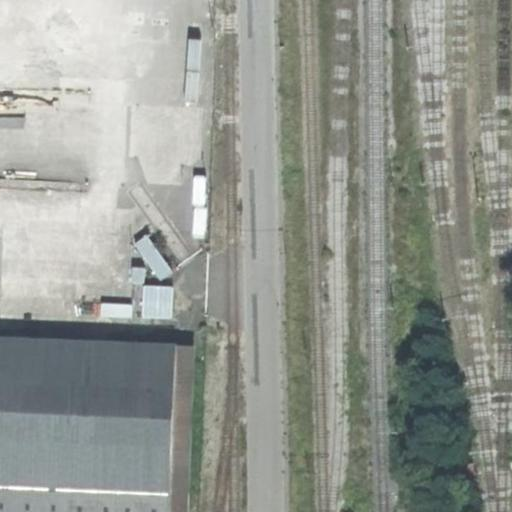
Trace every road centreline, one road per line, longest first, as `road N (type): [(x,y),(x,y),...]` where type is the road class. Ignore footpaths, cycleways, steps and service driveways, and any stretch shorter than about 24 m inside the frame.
road 1 (unclassified): [(260,511),(254,0)]
road 2 (unknown): [(116,0),(116,227)]
